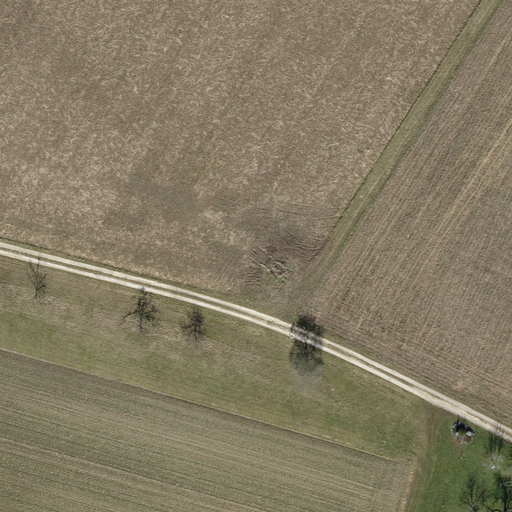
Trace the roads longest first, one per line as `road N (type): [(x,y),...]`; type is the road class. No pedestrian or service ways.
road 1 (track): [(0,246),(280,318),(511,436)]
road 2 (track): [(280,318),(489,0)]
